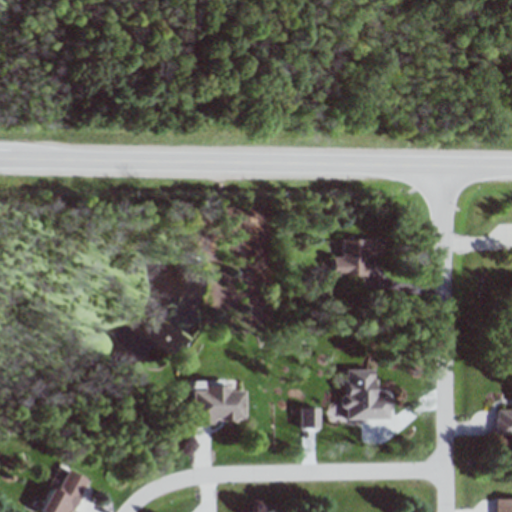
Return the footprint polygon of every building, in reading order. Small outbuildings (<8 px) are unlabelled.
[(332,276),(365,276),(365,256),(381,256),(381,239),(342,238),(342,256),(332,256),(332,276)] [(190,424),(245,423),(244,391),(227,391),(227,383),(190,383),(190,424)] [(494,436),(511,436),(511,407),(495,408),(494,436)] [(58,489),(49,485),(36,511),(70,511),(86,479),(67,470),(58,489)] [(511,511),(511,498),(495,498),(494,511),(511,511)]
